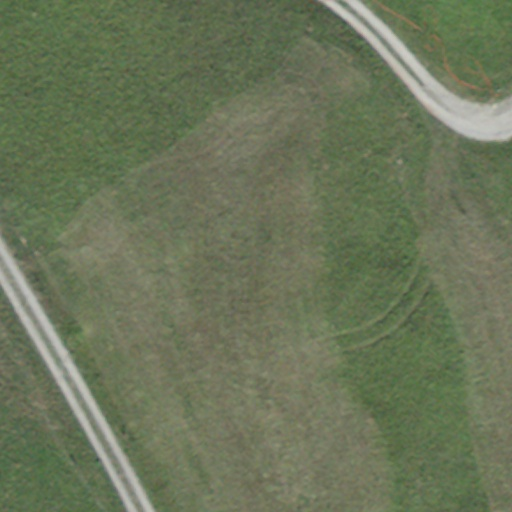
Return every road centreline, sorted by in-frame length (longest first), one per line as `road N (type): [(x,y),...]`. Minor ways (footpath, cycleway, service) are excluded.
road 1 (track): [(0,267),(138,511)]
road 2 (track): [(511,124),(491,131),(458,117),(336,0)]
